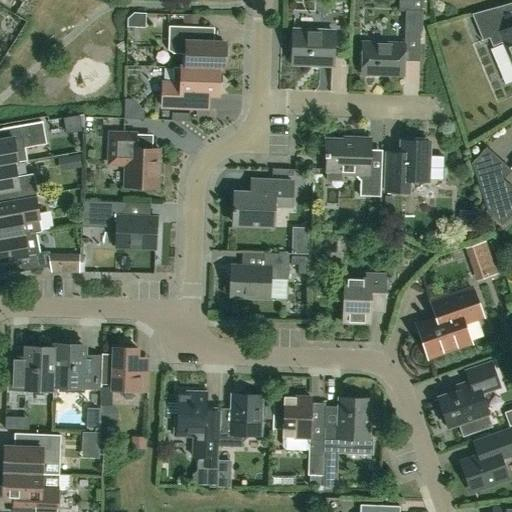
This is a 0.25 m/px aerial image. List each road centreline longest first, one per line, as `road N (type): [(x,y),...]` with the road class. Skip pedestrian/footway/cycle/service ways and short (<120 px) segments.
road 1 (residential): [(440,511),(387,372),(366,361),(201,352),(192,321)]
road 2 (residential): [(192,321),(195,190),(217,156),(254,135),(260,108)]
road 3 (residential): [(192,321),(0,316)]
road 4 (residential): [(417,114),(260,108)]
